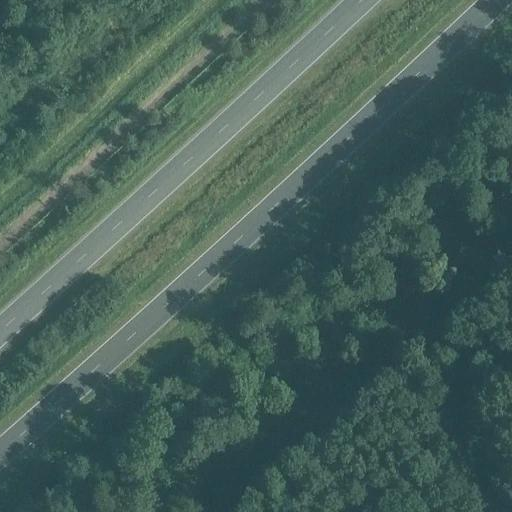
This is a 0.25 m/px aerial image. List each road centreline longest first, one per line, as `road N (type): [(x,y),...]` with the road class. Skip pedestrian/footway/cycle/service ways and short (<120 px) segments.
road 1 (trunk): [(0,455),(499,0)]
road 2 (trunk): [(360,0),(0,333)]
